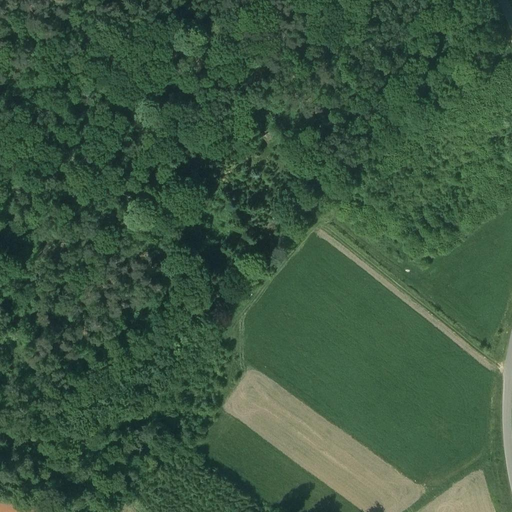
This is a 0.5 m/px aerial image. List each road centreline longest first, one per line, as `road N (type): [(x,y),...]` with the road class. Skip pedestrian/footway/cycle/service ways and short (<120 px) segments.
road 1 (track): [(268,103),(304,154),(351,158),(431,111),(511,34)]
road 2 (unclassified): [(511,474),(511,352)]
